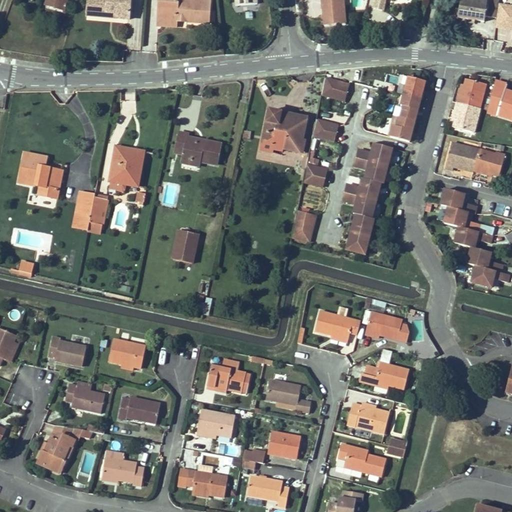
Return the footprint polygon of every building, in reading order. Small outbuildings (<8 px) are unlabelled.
[(64,11),(67,0),(50,0),(49,6),(64,11)] [(118,19),(129,20),(130,0),(88,0),(87,16),(107,18),(107,13),(118,14),(118,19)] [(163,0),(164,3),(159,3),(159,13),(163,14),(163,21),(177,22),(178,15),(187,15),(186,22),(209,24),(210,2),(183,0),(163,0)] [(323,0),(326,26),(345,25),(343,5),(342,0),(323,0)] [(376,0),(374,9),(384,11),(385,0),(376,0)] [(499,5),(499,0),(487,0),(487,2),(475,0),(460,0),(458,18),(485,22),(486,17),(497,18),(499,5)] [(511,6),(499,5),(497,18),(495,28),(511,30),(511,6)] [(163,14),(159,13),(158,26),(177,28),(177,22),(163,21),(163,14)] [(426,82),(410,78),(408,86),(405,96),(421,100),(426,82)] [(350,85),(326,79),(324,87),(348,93),(350,85)] [(461,88),(457,103),(481,109),(487,85),(466,79),(464,85),(463,89),(461,88)] [(507,85),(495,82),(488,113),(511,120),(511,92),(506,91),(507,85)] [(348,93),(324,87),(322,95),(345,102),(348,93)] [(421,100),(405,96),(402,107),(405,107),(402,119),(415,122),(421,100)] [(481,109),(457,103),(453,118),(455,119),(455,122),(453,128),(474,134),(481,109)] [(308,119),(270,111),(262,145),(283,150),(299,153),(302,141),(303,141),(308,119)] [(400,118),(393,116),(391,126),(393,126),(398,128),(400,118)] [(402,119),(400,118),(398,128),(393,126),(390,138),(410,143),(415,122),(402,119)] [(317,120),(315,128),(337,134),(339,126),(317,120)] [(337,134),(315,128),(313,137),(335,142),(337,134)] [(217,165),(221,144),(203,141),(202,143),(187,140),(188,137),(188,134),(179,132),(175,153),(183,155),(182,163),(192,165),(193,160),(200,162),(217,165)] [(388,167),(393,149),(374,144),(372,154),(358,150),(356,158),(388,167)] [(463,166),(474,170),(479,151),(452,144),(445,169),(453,171),(454,167),(462,169),(463,166)] [(474,170),(474,171),(489,176),(490,174),(493,175),(500,177),(506,156),(496,153),(496,154),(480,150),(479,151),(474,170)] [(144,152),(135,151),(134,154),(115,151),(110,182),(111,182),(126,185),(138,187),(144,152)] [(43,157),(25,154),(20,183),(41,187),(39,196),(58,199),(59,190),(55,189),(59,170),(46,168),(41,167),(43,157)] [(388,167),(356,158),(354,166),(368,169),(365,179),(381,184),(383,184),(388,167)] [(328,171),(308,165),(306,174),(326,179),(328,171)] [(63,171),(59,170),(55,189),(59,190),(63,171)] [(326,179),(306,174),(304,182),(324,187),(326,179)] [(365,179),(363,179),(360,189),(346,185),(344,193),(376,201),(381,184),(365,179)] [(126,185),(111,182),(110,189),(123,192),(125,191),(126,185)] [(465,195),(445,189),(441,206),(448,207),(468,212),(474,214),(476,206),(463,203),(465,195)] [(144,203),(146,194),(139,193),(137,202),(144,203)] [(376,201),(344,193),(342,201),(356,204),(354,214),(356,215),(372,219),(376,201)] [(95,198),(80,195),(75,221),(90,224),(95,198)] [(108,200),(95,198),(90,224),(88,231),(88,232),(101,234),(108,200)] [(468,212),(448,207),(444,224),(459,227),(478,232),(480,224),(466,221),(468,212)] [(316,216),(298,211),(296,220),(314,224),(316,216)] [(356,215),(351,233),(370,237),(374,220),(372,219),(356,215)] [(314,224),(296,220),(294,229),(312,233),(314,224)] [(90,224),(75,221),(74,228),(88,231),(90,224)] [(478,232),(459,227),(455,244),(472,248),(474,249),(476,240),(490,244),(492,236),(478,232)] [(312,233),(294,229),(292,237),(309,242),(312,233)] [(192,264),(199,235),(179,230),(173,260),(192,264)] [(351,233),(347,250),(365,255),(370,237),(351,233)] [(474,249),(472,248),(467,264),(476,266),(501,273),(503,265),(489,262),(491,253),(474,249)] [(19,272),(32,274),(34,265),(22,262),(19,272)] [(501,273),(476,266),(472,283),(491,288),(493,279),(507,283),(509,275),(501,273)] [(206,303),(204,313),(203,315),(208,316),(214,286),(209,285),(206,303)] [(203,303),(197,301),(194,311),(204,313),(206,303),(203,303)] [(348,309),(339,307),(337,316),(346,318),(348,309)] [(357,335),(361,322),(346,318),(337,316),(319,311),(314,331),(330,335),(347,340),(348,333),(357,335)] [(403,321),(371,312),(366,332),(380,336),(407,343),(409,334),(407,326),(402,324),(403,321)] [(423,336),(421,320),(412,322),(414,337),(423,336)] [(17,336),(0,329),(0,365),(3,359),(6,361),(14,342),(17,336)] [(56,359),(56,362),(82,367),(87,347),(60,341),(61,339),(53,337),(48,357),(56,359)] [(146,347),(114,340),(109,362),(122,365),(123,362),(135,365),(135,368),(141,369),(146,347)] [(14,342),(6,361),(12,363),(19,345),(14,342)] [(381,363),(389,365),(393,352),(384,350),(381,363)] [(222,368),(212,366),(207,389),(215,391),(216,388),(227,390),(242,394),(242,393),(247,394),(251,375),(238,371),(240,363),(224,360),(222,368)] [(135,365),(123,362),(122,365),(121,369),(134,372),(135,368),(135,365)] [(410,371),(380,363),(379,369),(366,366),(364,375),(362,374),(359,382),(375,386),(376,383),(389,386),(404,390),(410,371)] [(301,387),(270,380),(266,400),(278,402),(297,406),(296,411),(309,414),(311,403),(299,400),(301,387)] [(92,385),(78,382),(77,386),(76,389),(91,392),(92,385)] [(111,392),(113,386),(105,384),(103,390),(111,392)] [(77,386),(69,385),(65,401),(73,403),(72,408),(101,414),(105,395),(91,392),(76,389),(77,386)] [(157,421),(161,405),(131,398),(131,400),(123,398),(119,418),(127,420),(127,418),(142,421),(142,418),(157,421)] [(297,406),(278,402),(277,407),(296,411),(297,406)] [(362,406),(353,404),(347,425),(384,435),(390,413),(376,410),(362,406)] [(231,439),(235,417),(201,410),(197,435),(205,437),(206,434),(217,436),(231,439)] [(87,432),(57,426),(49,445),(45,453),(42,451),(38,461),(46,464),(44,467),(61,474),(66,462),(63,460),(69,447),(72,449),(76,440),(79,442),(81,438),(89,439),(93,433),(87,432)] [(88,426),(87,432),(93,433),(104,435),(105,431),(98,430),(98,428),(88,426)] [(301,438),(272,432),(268,454),(297,460),(301,438)] [(390,439),(389,446),(398,448),(399,441),(390,439)] [(407,443),(399,441),(398,448),(406,450),(407,443)] [(368,451),(342,444),(339,459),(347,461),(346,463),(363,468),(362,472),(382,477),(386,460),(367,455),(368,451)] [(398,448),(389,446),(387,453),(404,458),(406,450),(398,448)] [(72,449),(69,447),(63,460),(66,462),(72,449)] [(253,453),(251,462),(257,463),(263,464),(266,452),(253,450),(253,453)] [(125,454),(106,451),(102,478),(119,481),(134,483),(133,486),(142,487),(145,469),(137,467),(137,464),(124,461),(125,454)] [(246,452),(244,461),(251,462),(253,453),(246,452)] [(347,461),(339,459),(337,466),(362,472),(363,468),(346,463),(347,461)] [(251,462),(244,461),(243,468),(255,470),(257,463),(251,462)] [(199,465),(198,472),(212,475),(213,468),(199,465)] [(225,498),(228,477),(212,475),(198,472),(181,470),(178,487),(186,489),(186,486),(193,487),(193,493),(209,495),(225,498)] [(247,497),(278,502),(277,507),(286,509),(290,489),(281,487),(282,482),(251,476),(247,497)] [(362,502),(364,494),(348,492),(347,499),(342,499),(339,498),(338,505),(330,503),(328,511),(354,511),(356,501),(362,502)] [(409,498),(407,493),(399,497),(402,502),(409,498)]
